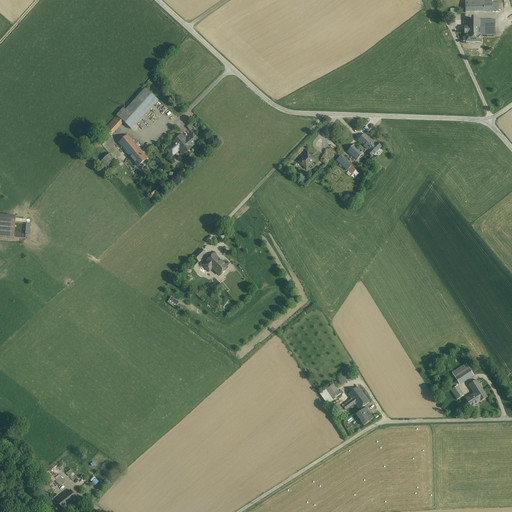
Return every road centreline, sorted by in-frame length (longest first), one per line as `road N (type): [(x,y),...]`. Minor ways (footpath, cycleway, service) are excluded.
road 1 (unclassified): [(488,122),(279,110),(158,0)]
road 2 (residential): [(239,511),(379,423),(511,419)]
